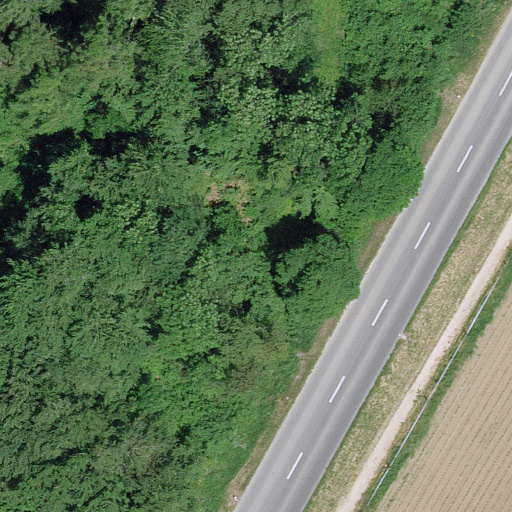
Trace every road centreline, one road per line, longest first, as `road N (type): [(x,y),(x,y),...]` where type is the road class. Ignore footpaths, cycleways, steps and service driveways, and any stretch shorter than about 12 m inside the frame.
road 1 (tertiary): [(269,511),(511,75)]
road 2 (track): [(360,511),(511,242)]
